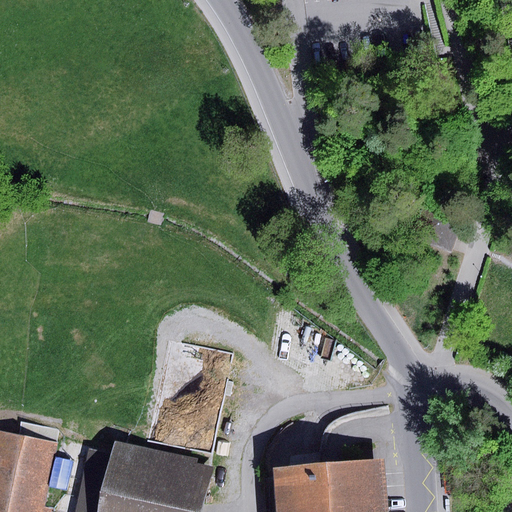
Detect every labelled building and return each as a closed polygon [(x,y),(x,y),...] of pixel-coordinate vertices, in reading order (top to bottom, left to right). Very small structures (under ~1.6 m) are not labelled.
[(405,236),(452,252),(472,196),(425,180),(405,236)] [(55,445),(0,433),(0,511),(51,511),(53,508),(43,506),(55,445)] [(205,511),(215,466),(118,445),(116,455),(104,511),(205,511)] [(75,511),(104,511),(116,455),(89,449),(75,511)] [(382,511),(378,461),(274,469),(277,511),(382,511)]
